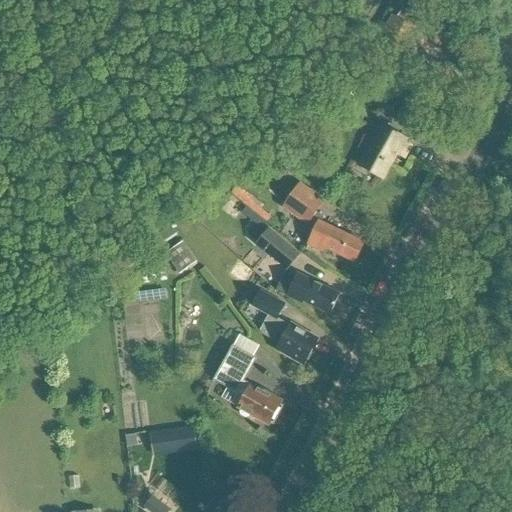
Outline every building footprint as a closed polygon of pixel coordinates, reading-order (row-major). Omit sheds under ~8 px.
[(375,45),(400,60),(417,30),(392,16),(375,45)] [(404,158),(413,142),(381,124),(358,165),(383,179),(397,154),(404,158)] [(312,150),(325,158),(334,145),(321,136),(312,150)] [(356,262),(364,243),(334,229),(333,229),(320,223),(324,218),(317,212),(325,202),(301,184),(284,206),(316,230),(309,244),(325,251),(326,248),(356,262)] [(248,201),(234,190),(231,195),(255,213),(258,210),(248,202),(248,201)] [(255,224),(260,228),(264,223),(259,219),(255,224)] [(151,238),(158,249),(178,235),(171,225),(151,238)] [(301,254),(269,227),(256,244),(288,270),(301,254)] [(197,262),(183,241),(165,254),(179,274),(197,262)] [(297,275),(286,270),(277,290),(288,295),(287,296),(303,304),(304,302),(331,315),(340,294),(312,281),(312,282),(297,275)] [(261,291),(253,306),(269,315),(260,330),(264,335),(280,344),(280,345),(278,349),(304,364),(317,340),(291,326),(278,319),(286,304),(261,291)] [(251,370),(229,358),(216,380),(227,387),(221,398),(241,409),(239,412),(241,415),(246,418),(249,417),(251,414),(269,424),(270,422),(274,424),(279,414),(276,412),(281,402),(251,385),(251,386),(244,382),(251,370)] [(195,429),(153,434),(155,450),(197,444),(195,429)] [(137,435),(127,436),(128,447),(138,446),(137,435)] [(134,486),(136,499),(146,498),(144,485),(143,485),(142,476),(134,478),(135,486),(134,486)] [(168,511),(171,509),(153,495),(144,507),(150,511),(168,511)]
